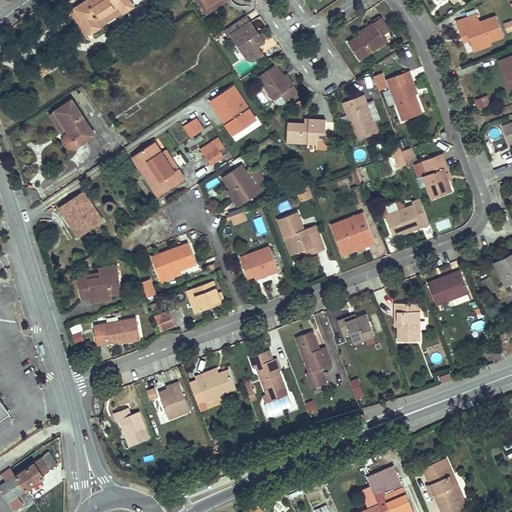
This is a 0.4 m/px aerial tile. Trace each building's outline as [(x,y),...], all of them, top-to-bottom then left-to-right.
[(83,0),(76,5),(92,30),(101,25),(96,17),(120,2),(125,11),(136,4),(133,0),(83,0)] [(227,1),(226,0),(216,0),(207,6),(203,0),(197,0),(207,14),(227,1)] [(101,25),(125,11),(120,2),(96,17),(101,25)] [(73,6),(88,32),(92,30),(76,5),(73,6)] [(455,20),(459,30),(465,28),(470,40),(473,49),(490,42),(504,37),(496,15),(479,21),(476,13),(467,16),(455,20)] [(231,35),(248,61),(253,62),(258,59),(264,55),(259,47),(266,43),(258,31),(254,33),(247,23),(250,21),(247,15),(224,31),(228,37),(231,35)] [(374,25),(362,33),(348,43),(359,59),(387,41),(383,35),(389,31),(380,17),(372,23),(374,25)] [(258,31),(251,20),(250,21),(247,23),(254,33),(258,31)] [(511,30),(511,20),(503,23),(507,33),(511,30)] [(360,31),(362,33),(374,25),(372,23),(360,31)] [(301,25),(291,33),(297,41),(308,33),(301,25)] [(459,30),(463,43),(470,40),(465,28),(459,30)] [(393,36),(389,31),(383,35),(387,41),(393,36)] [(490,42),(473,49),(474,52),(491,45),(490,42)] [(498,60),(510,90),(511,89),(511,75),(505,57),(498,60)] [(50,62),(38,69),(43,76),(54,69),(50,62)] [(291,87),(283,76),(276,65),(258,77),(273,100),(281,95),(285,101),(299,92),(294,85),(291,87)] [(409,80),(413,79),(410,70),(386,79),(402,121),(423,113),(416,94),(415,95),(409,80)] [(383,73),(374,76),(379,91),(388,88),(383,73)] [(286,74),(283,76),(291,87),(294,85),(286,74)] [(419,93),(413,79),(409,80),(415,95),(416,94),(419,93)] [(257,119),(235,85),(209,101),(215,110),(219,107),(229,122),(225,125),(232,136),(257,119)] [(364,94),(342,103),(357,141),(379,132),(374,119),(367,103),(364,94)] [(491,104),(487,95),(475,100),(479,109),(491,104)] [(53,111),(54,112),(67,132),(64,134),(63,137),(63,138),(63,142),(65,146),(68,148),(71,149),(75,149),(78,148),(97,136),(72,98),(53,111)] [(380,117),(373,100),(367,103),(374,119),(380,117)] [(229,122),(219,107),(215,110),(225,125),(229,122)] [(49,115),(63,137),(64,134),(67,132),(54,112),(49,115)] [(204,129),(197,118),(183,127),(191,138),(204,129)] [(304,123),(288,122),(287,143),(316,144),(316,150),(325,150),(326,133),(327,119),(310,119),(309,123),(304,123)] [(511,121),(502,125),(509,145),(511,143),(511,121)] [(333,150),(333,134),(326,133),(325,150),(333,150)] [(200,149),(211,166),(225,157),(224,155),(228,152),(218,137),(200,149)] [(152,175),(147,178),(159,196),(185,179),(178,169),(174,172),(155,143),(138,154),(152,175)] [(391,149),(393,154),(402,151),(400,145),(391,149)] [(410,148),(402,151),(407,164),(408,166),(413,164),(409,155),(412,154),(410,148)] [(402,151),(393,154),(398,167),(407,164),(402,151)] [(443,153),(423,160),(429,174),(424,176),(428,186),(433,198),(452,191),(448,181),(444,169),(448,168),(443,153)] [(133,157),(147,178),(152,175),(138,154),(133,157)] [(429,174),(423,160),(413,164),(422,188),(428,186),(424,176),(429,174)] [(229,190),(231,189),(237,199),(233,201),(237,208),(264,190),(259,183),(257,185),(250,175),(242,164),(222,178),(229,190)] [(359,167),(355,169),(360,183),(364,182),(359,167)] [(453,179),(448,168),(444,169),(448,181),(453,179)] [(250,175),(257,185),(259,183),(265,179),(258,169),(250,175)] [(360,183),(355,169),(352,170),(357,185),(360,183)] [(300,180),(293,182),(297,191),(303,189),(300,180)] [(288,195),(297,191),(293,182),(285,185),(288,195)] [(301,201),(312,197),(308,187),(303,189),(297,191),(301,201)] [(227,191),(233,201),(237,199),(231,189),(229,190),(227,191)] [(78,238),(104,221),(84,191),(58,209),(63,216),(67,213),(74,223),(70,226),(78,238)] [(411,229),(413,232),(430,226),(419,199),(411,202),(412,205),(405,208),(403,204),(397,201),(381,207),(379,211),(381,216),(384,215),(392,236),(401,233),(411,229)] [(112,201),(110,200),(107,201),(105,202),(104,204),(104,207),(105,209),(106,211),(108,212),(111,212),(113,211),(115,209),(116,207),(115,204),(114,202),(112,201)] [(247,220),(244,211),(230,217),(234,226),(247,220)] [(278,220),(285,238),(290,236),(296,253),(304,251),(313,247),(315,253),(326,249),(316,225),(305,229),(298,212),(278,220)] [(343,255),(353,251),(352,247),(363,243),(365,247),(375,243),(363,212),(331,224),(343,255)] [(74,223),(67,213),(63,216),(70,226),(74,223)] [(285,238),(291,255),(296,253),(290,236),(285,238)] [(151,257),(159,278),(179,271),(196,264),(188,243),(151,257)] [(352,247),(353,251),(365,247),(363,243),(352,247)] [(248,279),(255,277),(260,275),(261,278),(279,272),(269,246),(240,257),(248,279)] [(304,251),(306,257),(315,253),(313,247),(304,251)] [(511,252),(493,263),(505,287),(511,283),(511,252)] [(81,301),(91,299),(111,296),(122,294),(117,265),(99,268),(99,273),(100,277),(88,279),(87,274),(77,276),(81,301)] [(439,282),(438,280),(428,284),(436,305),(468,293),(459,270),(450,274),(451,275),(452,277),(439,282)] [(161,283),(181,275),(179,271),(159,278),(161,283)] [(213,275),(185,285),(188,294),(196,291),(201,306),(221,298),(220,294),(223,293),(220,286),(217,287),(213,275)] [(490,276),(481,281),(486,292),(496,288),(490,276)] [(151,279),(141,283),(146,298),(157,295),(151,279)] [(193,309),(201,306),(196,291),(188,294),(193,309)] [(455,306),(469,300),(467,295),(453,301),(455,306)] [(160,308),(158,302),(150,305),(152,311),(160,308)] [(394,302),(394,311),(398,311),(397,326),(397,341),(420,341),(420,302),(394,302)] [(176,326),(170,312),(155,318),(160,332),(176,326)] [(347,321),(345,317),(337,320),(343,337),(350,334),(354,344),(375,336),(366,313),(357,317),(347,321)] [(118,343),(118,342),(122,341),(123,344),(140,341),(136,317),(93,325),(97,346),(118,343)] [(472,323),(474,331),(486,329),(484,321),(472,323)] [(81,324),(71,327),(72,334),(83,332),(81,324)] [(313,331),(295,337),(308,372),(305,374),(311,389),(327,383),(321,368),(332,364),(326,347),(320,349),(313,331)] [(270,350),(248,357),(252,368),(255,366),(266,395),(272,392),(274,399),(288,394),(279,371),(275,359),(273,359),(270,350)] [(208,376),(218,372),(216,367),(206,372),(208,376)] [(196,379),(189,382),(200,412),(226,402),(223,395),(236,390),(228,369),(218,372),(208,376),(206,372),(195,376),(196,379)] [(454,378),(451,373),(438,377),(440,383),(454,378)] [(358,378),(350,381),(356,399),(365,395),(358,378)] [(172,387),(167,389),(166,388),(158,392),(169,420),(190,412),(178,381),(171,384),(172,387)] [(252,388),(250,382),(244,384),(246,391),(252,388)] [(158,397),(154,387),(146,390),(150,400),(158,397)] [(256,399),(252,388),(246,391),(250,401),(256,399)] [(274,399),(272,392),(266,395),(262,396),(265,403),(274,399)] [(0,419),(11,412),(0,396),(0,419)] [(316,410),(312,400),(305,403),(308,412),(316,410)] [(129,407),(113,413),(116,420),(119,418),(130,446),(151,438),(141,411),(132,414),(129,407)] [(56,441),(50,444),(57,458),(63,455),(56,441)] [(49,470),(57,464),(49,453),(41,459),(49,470)] [(45,476),(43,474),(49,470),(41,459),(16,476),(26,489),(26,490),(45,476)] [(428,472),(431,480),(436,491),(445,511),(450,511),(458,509),(455,502),(462,499),(451,473),(455,472),(451,462),(428,472)] [(4,478),(13,472),(10,468),(1,474),(4,478)] [(26,489),(16,476),(13,472),(4,478),(7,482),(0,487),(0,488),(9,501),(15,510),(23,504),(17,495),(26,489)] [(469,504),(455,472),(451,473),(462,499),(455,502),(458,509),(469,504)] [(269,503),(266,498),(253,503),(256,508),(269,503)] [(375,506),(362,511),(385,511),(384,510),(379,499),(373,502),(375,506)] [(384,510),(385,511),(419,511),(414,500),(396,508),(394,505),(384,510)]
